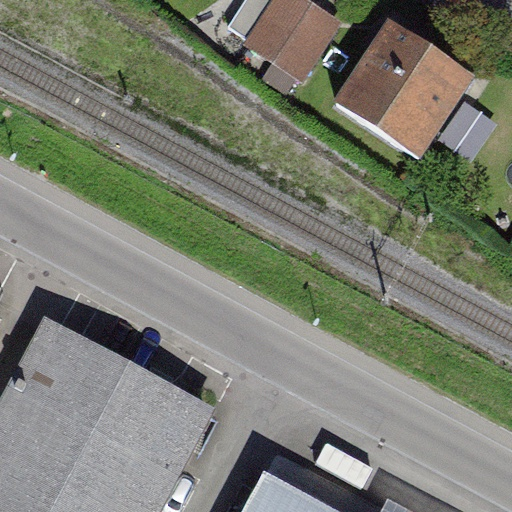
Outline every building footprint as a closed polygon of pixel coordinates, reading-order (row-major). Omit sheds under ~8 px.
[(345,27),(295,0),(279,0),(249,55),(312,89),(345,27)] [(384,26),(333,104),(420,161),(471,83),(384,26)] [(475,163),(498,131),(475,115),(453,146),(475,163)] [(0,511),(165,511),(217,414),(46,324),(0,412),(0,511)] [(379,511),(331,511),(264,476),(244,511),(400,511),(384,504),(379,511)]
